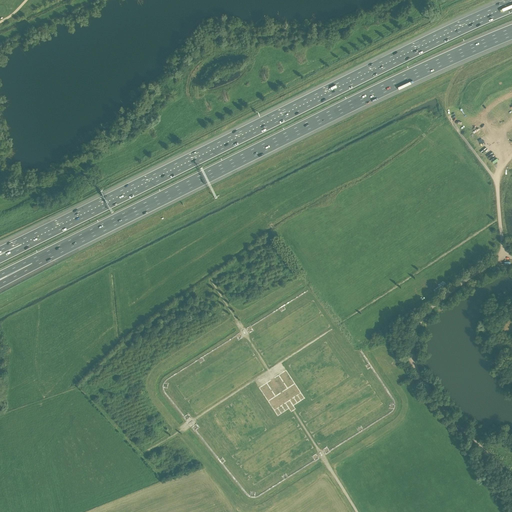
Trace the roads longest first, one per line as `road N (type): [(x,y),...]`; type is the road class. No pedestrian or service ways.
road 1 (motorway): [(511,5),(21,244)]
road 2 (motorway): [(31,263),(511,33)]
road 3 (unclassified): [(511,477),(446,410),(414,361),(421,319),(502,253),(496,181)]
